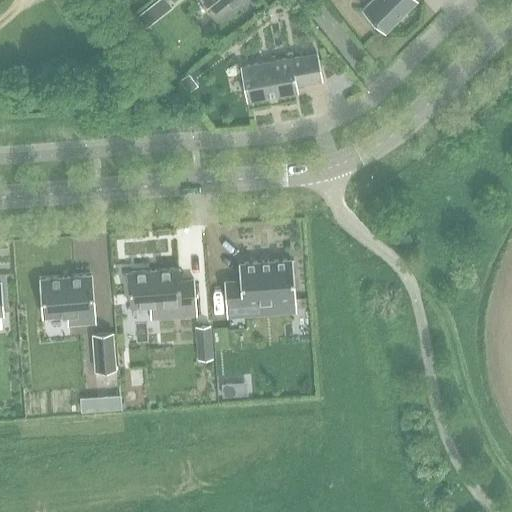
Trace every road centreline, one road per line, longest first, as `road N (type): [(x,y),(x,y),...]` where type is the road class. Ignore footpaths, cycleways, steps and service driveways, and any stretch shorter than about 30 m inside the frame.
road 1 (unclassified): [(497,511),(461,471),(445,435),(415,283),(344,212),(328,167)]
road 2 (tertiary): [(0,196),(328,167)]
road 3 (tertiary): [(328,167),(395,135),(511,24)]
